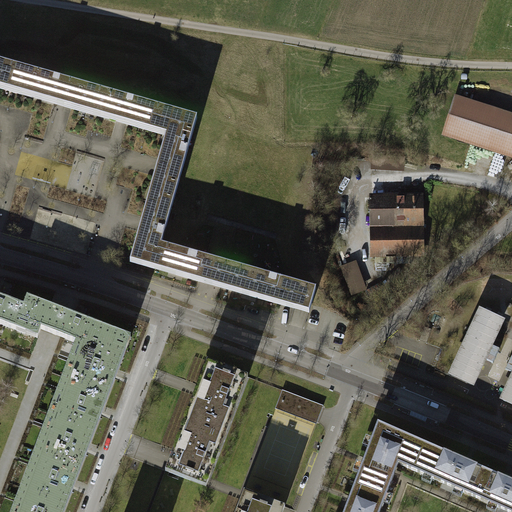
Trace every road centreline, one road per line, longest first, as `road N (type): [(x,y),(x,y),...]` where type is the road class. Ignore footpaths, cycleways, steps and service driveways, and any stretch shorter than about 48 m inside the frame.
road 1 (unclassified): [(511,67),(391,59),(31,0)]
road 2 (residential): [(352,377),(365,348),(511,220)]
road 3 (residential): [(90,511),(166,310)]
road 4 (residential): [(166,310),(352,377)]
road 5 (residential): [(0,254),(166,310)]
road 6 (residential): [(352,377),(511,444)]
road 7 (residential): [(302,511),(352,377)]
